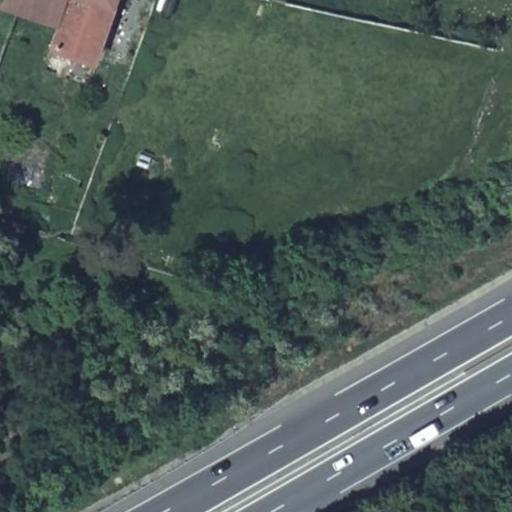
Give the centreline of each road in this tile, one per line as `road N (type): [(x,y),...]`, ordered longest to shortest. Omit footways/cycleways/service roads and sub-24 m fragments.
road 1 (motorway): [(511,315),(168,511)]
road 2 (motorway): [(267,511),(511,372)]
